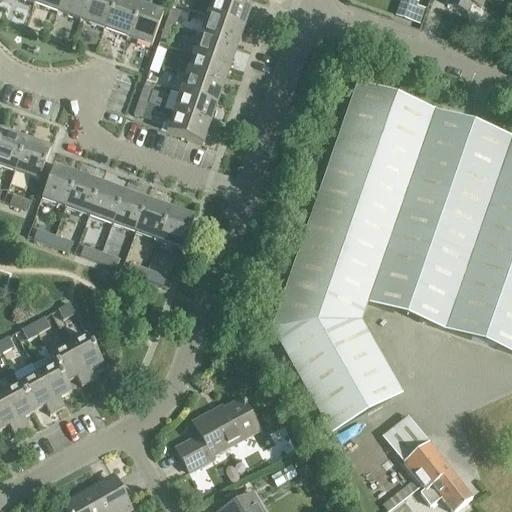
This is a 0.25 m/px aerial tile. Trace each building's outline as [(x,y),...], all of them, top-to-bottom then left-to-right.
[(56,14),(61,0),(34,0),(33,6),(56,14)] [(79,23),(87,0),(61,0),(56,14),(79,23)] [(103,31),(114,0),(87,0),(79,23),(103,31)] [(126,40),(138,8),(114,0),(103,31),(126,40)] [(210,0),(205,18),(241,31),(248,10),(217,0),(210,0)] [(469,5),(479,9),(482,0),(447,0),(445,7),(466,15),(469,5)] [(422,11),(402,3),(396,16),(417,25),(422,11)] [(138,8),(126,40),(150,48),(162,17),(138,8)] [(164,25),(174,28),(179,14),(169,11),(164,25)] [(234,50),(241,31),(205,18),(198,37),(234,50)] [(168,44),(174,28),(164,25),(159,41),(168,44)] [(228,69),(234,50),(198,37),(192,56),(228,69)] [(151,63),(161,67),(166,53),(156,49),(151,63)] [(221,88),(228,69),(192,56),(185,75),(221,88)] [(155,82),(161,67),(151,63),(145,79),(155,82)] [(215,107),(221,88),(185,75),(178,94),(215,107)] [(138,102),(146,105),(151,90),(143,87),(138,102)] [(365,305),(511,356),(511,143),(355,89),(270,334),(331,439),(388,405),(391,381),(358,325),(365,305)] [(215,107),(178,94),(178,95),(174,94),(171,101),(175,103),(172,114),(208,127),(215,107)] [(141,121),(146,105),(138,102),(132,118),(141,121)] [(201,148),(208,127),(172,114),(168,126),(163,125),(160,133),(201,148)] [(0,131),(49,148),(53,136),(0,118),(0,131)] [(0,170),(13,175),(25,143),(1,135),(0,138),(0,170)] [(25,143),(13,175),(37,183),(49,152),(25,143)] [(64,210),(75,179),(51,170),(40,202),(64,210)] [(14,179),(9,190),(28,199),(33,188),(14,179)] [(87,219),(99,187),(75,179),(64,210),(87,219)] [(111,227),(122,196),(99,187),(87,219),(111,227)] [(134,236),(145,204),(122,196),(111,227),(134,236)] [(8,208),(26,214),(30,204),(12,197),(8,208)] [(157,244),(169,213),(145,204),(134,236),(157,244)] [(169,213),(157,244),(181,253),(193,221),(169,213)] [(50,248),(54,238),(37,232),(33,242),(50,248)] [(54,238),(50,248),(68,255),(72,245),(54,238)] [(97,265),(100,255),(78,247),(74,257),(97,265)] [(100,255),(97,265),(115,272),(118,261),(100,255)] [(143,282),(147,272),(129,265),(126,276),(143,282)] [(147,272),(143,282),(161,289),(165,278),(147,272)] [(56,312),(62,322),(73,316),(68,305),(56,312)] [(31,325),(37,336),(49,330),(43,319),(31,325)] [(26,342),(37,336),(31,325),(20,332),(26,342)] [(67,349),(87,385),(94,382),(89,373),(100,366),(85,338),(67,349)] [(0,342),(0,354),(1,357),(13,350),(7,339),(0,342)] [(80,389),(87,385),(67,349),(48,359),(53,368),(64,386),(75,380),(80,389)] [(69,395),(64,386),(53,368),(35,377),(55,414),(62,410),(57,401),(69,395)] [(48,418),(55,414),(35,377),(17,387),(32,415),(43,409),(48,418)] [(21,421),(32,415),(17,387),(0,396),(0,398),(19,434),(26,430),(21,421)] [(12,438),(19,434),(0,398),(0,432),(7,429),(12,438)] [(211,457),(257,432),(241,401),(212,417),(210,414),(192,424),(199,439),(175,452),(187,474),(213,461),(211,457)] [(448,511),(457,511),(471,501),(407,420),(381,440),(423,493),(419,497),(429,509),(440,500),(448,511)] [(130,511),(131,511),(115,483),(87,499),(85,494),(62,507),(64,511),(130,511)] [(223,511),(259,511),(251,497),(223,511)]
